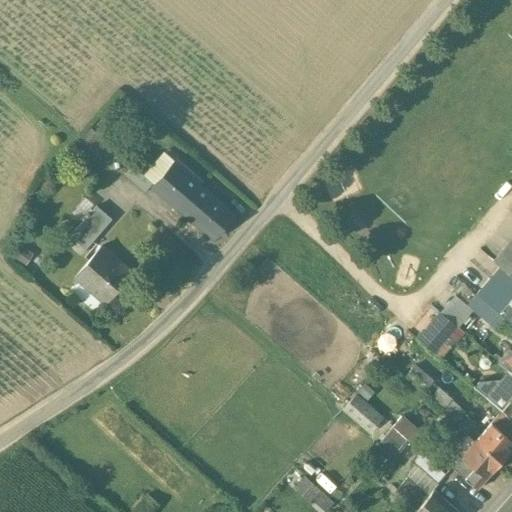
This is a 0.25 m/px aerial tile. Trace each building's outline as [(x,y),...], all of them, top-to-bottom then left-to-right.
[(130,149),(110,132),(88,158),(108,175),(130,149)] [(205,196),(180,175),(157,201),(217,253),(238,229),(203,199),(205,196)] [(155,196),(134,178),(125,190),(146,207),(155,196)] [(100,220),(73,250),(88,263),(115,234),(100,220)] [(511,258),(496,277),(511,290),(511,258)] [(135,286),(105,260),(78,291),(108,317),(135,286)] [(504,332),(477,309),(468,320),(496,344),(506,333),(504,332)] [(455,311),(419,351),(437,368),(450,354),(457,361),(468,350),(455,338),(468,322),(455,311)] [(471,382),(454,368),(447,377),(464,391),(471,382)] [(433,398),(415,383),(407,392),(425,407),(433,399),(433,398)] [(510,387),(487,413),(503,426),(511,415),(511,387),(509,385),(509,386),(510,387)] [(478,437),(440,404),(439,405),(433,399),(425,407),(432,413),(431,415),(469,447),(478,437)] [(385,434),(357,409),(346,422),(374,446),(385,434)] [(511,415),(503,426),(502,426),(511,434),(511,415)] [(511,464),(511,434),(502,426),(478,455),(502,476),(511,464)] [(437,462),(410,438),(401,448),(409,455),(423,468),(428,472),(437,462)] [(401,448),(394,443),(387,452),(401,464),(409,455),(401,448)] [(502,476),(478,455),(465,471),(478,483),(469,494),(479,503),(502,476)] [(428,472),(423,468),(415,478),(439,499),(448,489),(428,472)] [(304,511),(316,511),(322,506),(307,493),(296,504),(304,511)] [(441,511),(435,507),(430,511),(427,511),(408,495),(397,507),(402,511),(441,511)]
